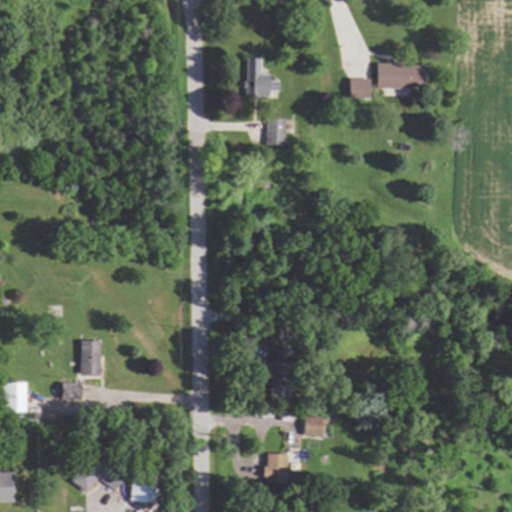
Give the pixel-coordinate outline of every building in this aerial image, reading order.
[(265,97),(265,91),(274,91),(274,81),(265,81),(265,74),(256,74),(257,58),(242,58),(241,97),(265,97)] [(417,89),(418,65),(371,64),(371,88),(417,89)] [(364,98),(365,79),(344,78),(344,97),(364,98)] [(281,118),(262,118),(262,148),(280,148),(281,118)] [(75,375),(95,375),(96,341),(75,341),(75,375)] [(22,382),(0,382),(0,395),(0,413),(22,412),(22,382)] [(76,401),(76,384),(57,383),(56,400),(76,401)] [(318,436),(318,417),(300,417),(299,435),(318,436)] [(281,454),(260,453),(259,482),(280,483),(281,454)] [(82,493),(94,474),(77,463),(65,482),(82,493)] [(144,504),(149,473),(130,470),(125,501),(144,504)] [(0,502),(8,502),(9,473),(0,472),(0,502)]
